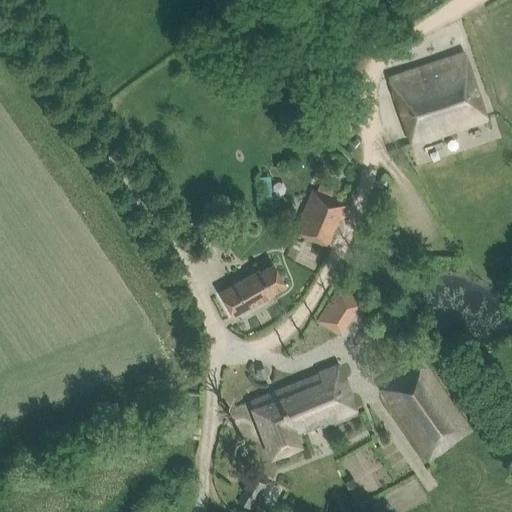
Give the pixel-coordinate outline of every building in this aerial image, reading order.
[(411,143),(485,118),(463,53),(390,78),(411,143)] [(345,201),(312,187),(293,232),(325,246),(345,201)] [(285,284),(272,262),(219,292),(233,316),(272,294),(271,292),(285,284)] [(339,333),(359,302),(338,289),(318,320),(339,333)] [(392,375),(377,388),(427,459),(474,429),(471,426),(465,416),(470,414),(462,401),(461,401),(428,354),(424,357),(421,354),(415,359),(392,375)] [(272,455),(291,448),(300,444),(295,432),(355,408),(338,366),(250,401),(272,455)] [(494,402),(477,414),(479,418),(486,429),(487,431),(505,420),(494,402)] [(248,508),(254,497),(256,498),(265,482),(251,474),(242,490),(244,492),(238,502),(248,508)]
